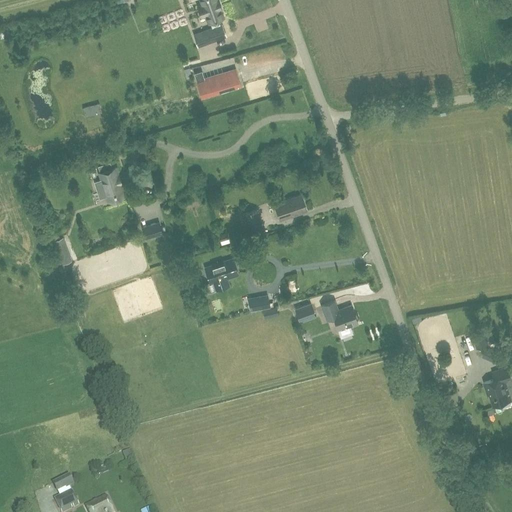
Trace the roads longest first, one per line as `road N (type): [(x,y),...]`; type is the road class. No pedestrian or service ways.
road 1 (track): [(410,349),(135,419),(74,289)]
road 2 (unclassified): [(488,511),(434,414),(326,119)]
road 3 (unclassified): [(326,119),(511,93)]
road 4 (unclassified): [(326,119),(284,0)]
